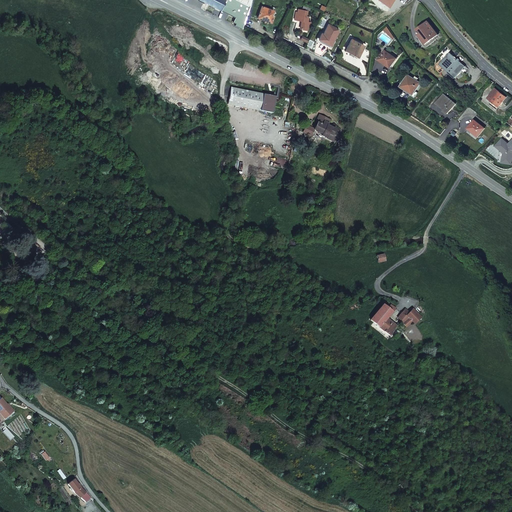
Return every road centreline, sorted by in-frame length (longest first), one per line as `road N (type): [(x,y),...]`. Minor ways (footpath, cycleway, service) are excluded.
road 1 (residential): [(0,206),(144,327),(290,428),(353,459),(417,511)]
road 2 (track): [(378,281),(367,320),(424,382),(416,402),(423,423),(482,511)]
road 3 (primary): [(158,0),(365,103)]
road 4 (residential): [(0,381),(69,431),(82,479),(109,511)]
road 5 (residential): [(467,167),(418,243),(378,281)]
road 6 (residential): [(254,26),(365,84),(365,103)]
road 7 (unclassified): [(511,87),(427,0)]
road 8 (primary): [(365,103),(467,167)]
